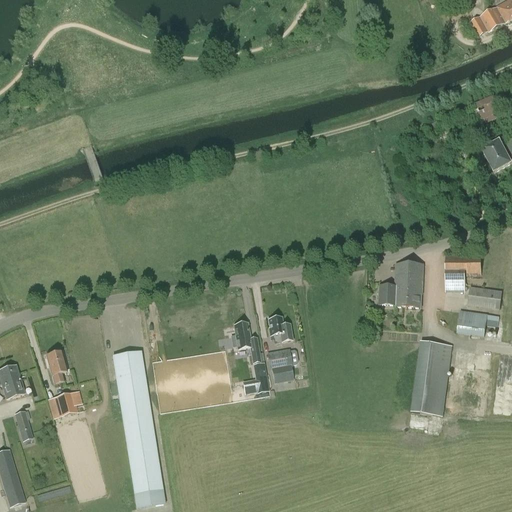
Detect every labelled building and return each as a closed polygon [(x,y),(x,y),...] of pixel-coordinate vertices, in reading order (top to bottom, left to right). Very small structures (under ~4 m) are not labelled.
[(511,0),(492,12),(493,12),(481,19),(489,34),(508,23),(509,23),(511,21),(511,0)] [(494,98),(473,105),(479,126),(500,120),(494,98)] [(511,98),(502,103),(511,125),(511,98)] [(509,155),(507,156),(499,142),(482,152),(494,174),(511,165),(509,161),(511,159),(511,143),(504,148),(509,155)] [(465,287),(465,278),(481,278),(481,256),(445,257),(445,287),(454,287),(465,287)] [(380,306),(395,307),(395,309),(421,310),(421,296),(422,296),(423,266),(395,265),(395,288),(380,288),(380,306)] [(499,311),(502,293),(470,289),(468,307),(499,311)] [(488,317),(488,316),(460,312),(457,336),(484,340),(486,328),(488,317)] [(274,346),(292,343),(290,327),(283,328),(281,318),(275,319),(275,321),(268,322),(269,330),(268,330),(270,342),(273,342),(274,346)] [(234,328),(235,338),(231,339),(233,349),(237,349),(238,352),(252,350),(247,326),(234,328)] [(443,418),(452,348),(421,344),(412,414),(443,418)] [(259,351),(251,352),(253,366),(261,365),(259,351)] [(289,351),(267,355),(270,373),(272,373),(274,386),(293,383),(290,369),(292,369),(289,351)] [(165,506),(162,493),(142,367),(143,367),(141,354),(112,358),(136,511),(165,506)] [(62,376),(66,375),(61,355),(46,359),(51,379),(52,378),(54,386),(64,383),(62,376)] [(253,367),(255,383),(267,381),(264,365),(253,367)] [(7,402),(24,396),(15,368),(0,372),(0,386),(0,387),(2,386),(7,402)] [(267,381),(255,383),(243,385),(245,398),(258,395),(258,396),(269,394),(267,381)] [(59,420),(78,415),(73,395),(54,400),(59,420)] [(20,434),(30,431),(25,414),(14,417),(20,434)] [(0,455),(0,477),(2,482),(17,477),(10,452),(0,455)]
